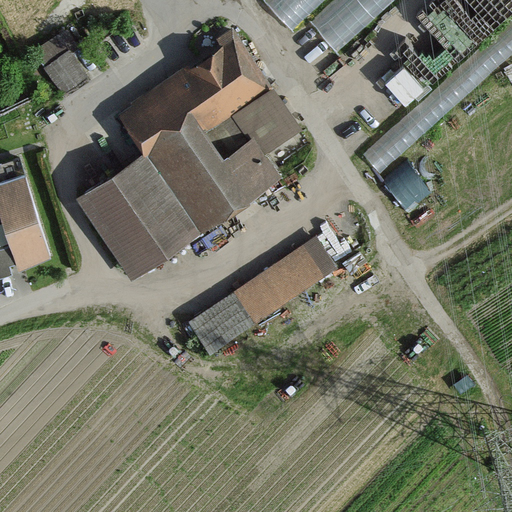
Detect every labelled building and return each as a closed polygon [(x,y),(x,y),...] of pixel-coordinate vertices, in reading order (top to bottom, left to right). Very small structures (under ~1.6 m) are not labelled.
[(336,47),(391,0),(270,0),(293,27),(309,14),(336,47)] [(62,90),(93,72),(66,26),(35,44),(62,90)] [(146,152),(80,197),(133,276),(283,176),(253,131),(225,150),(210,128),(270,88),(235,36),(120,113),(146,152)] [(387,75),(408,99),(426,82),(405,59),(387,75)] [(366,151),(382,169),(466,92),(449,75),(366,151)] [(411,206),(434,188),(409,157),(386,176),(411,206)] [(0,248),(0,278),(53,262),(26,174),(0,181),(0,210),(11,245),(0,248)] [(318,235),(191,321),(211,350),(338,264),(318,235)]
